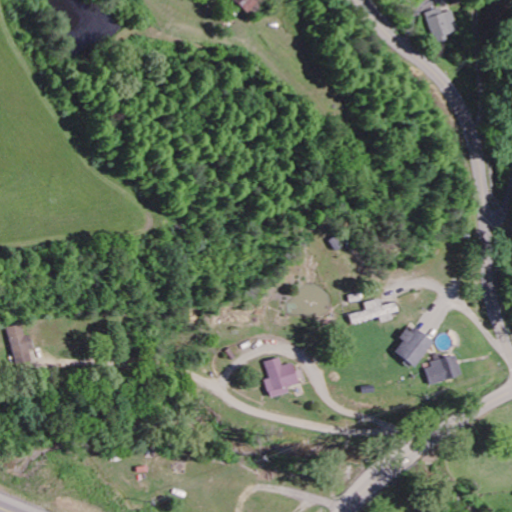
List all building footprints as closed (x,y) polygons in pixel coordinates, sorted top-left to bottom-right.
[(425,13),(435,44),(447,40),(446,35),(458,31),(452,11),(442,14),(440,9),(425,13)] [(366,304),(368,312),(350,316),(352,325),(381,319),(382,324),(394,321),(393,315),(400,313),(398,304),(384,307),(382,300),(366,304)] [(8,329),(15,367),(29,365),(27,351),(32,351),(29,336),(25,337),(23,326),(8,329)] [(399,341),(402,343),(393,354),(411,369),(432,343),(410,326),(399,341)] [(429,363),(431,368),(423,370),(428,386),(461,375),(455,355),(429,363)] [(264,381),(268,399),(288,395),(286,387),(300,384),(295,363),(282,366),(281,359),(264,362),(268,380),(264,381)]
